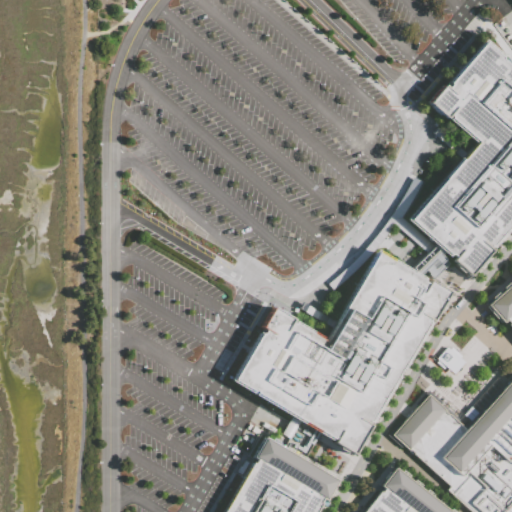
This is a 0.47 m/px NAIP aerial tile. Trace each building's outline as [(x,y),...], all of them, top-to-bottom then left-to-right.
[(406,218),(462,152),(473,140),(444,114),(442,116),(424,100),(440,81),(443,84),(482,40),(511,65),(511,217),(487,247),(488,248),(467,273),(448,258),(451,255),(447,252),(446,253),(441,248),(438,246),(406,218)] [(227,379),(258,326),(256,325),(268,305),(289,317),(288,320),(318,338),(370,250),(409,273),(412,274),(423,281),(425,278),(446,290),(429,320),(426,318),(365,422),(367,423),(349,453),(317,432),(227,379)] [(511,332),(505,324),(506,323),(503,320),(500,322),(485,305),(511,281),(511,332)] [(445,346),(462,362),(451,373),(434,357),(445,346)] [(390,434),(426,394),(463,428),(511,374),(511,511),(469,511),(462,505),(444,488),(446,486),(390,434)] [(219,511),(240,477),(249,461),(251,462),(253,458),(250,456),(261,436),(302,460),(335,479),(315,511),(358,511),(376,489),(377,490),(380,487),(379,486),(377,484),(392,466),(395,468),(398,471),(449,511),(219,511)]
